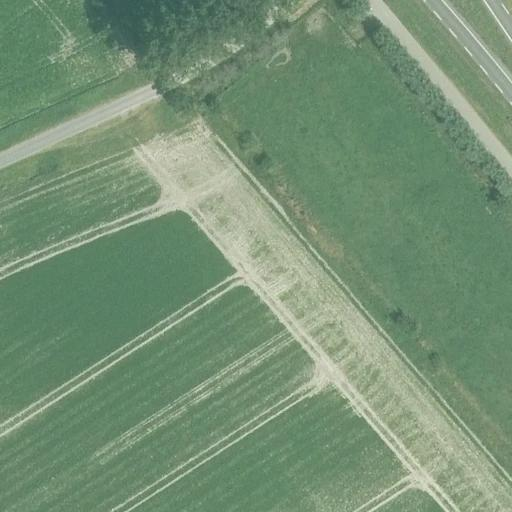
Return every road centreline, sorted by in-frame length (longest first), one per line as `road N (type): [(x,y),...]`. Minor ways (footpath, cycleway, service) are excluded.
road 1 (unclassified): [(511,176),(366,0)]
road 2 (unclassified): [(165,85),(0,162)]
road 3 (unclassified): [(165,85),(288,0)]
road 4 (primary): [(429,0),(511,97)]
